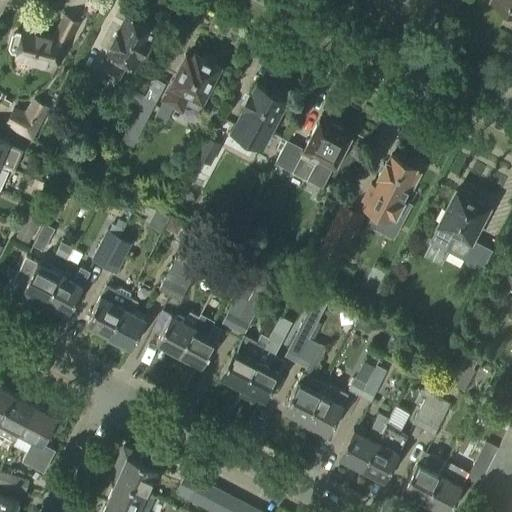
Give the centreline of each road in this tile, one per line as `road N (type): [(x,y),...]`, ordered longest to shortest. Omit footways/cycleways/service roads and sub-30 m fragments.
road 1 (residential): [(511,122),(273,0)]
road 2 (residential): [(338,511),(126,388)]
road 3 (residential): [(126,388),(0,320)]
road 4 (residential): [(76,511),(126,388)]
